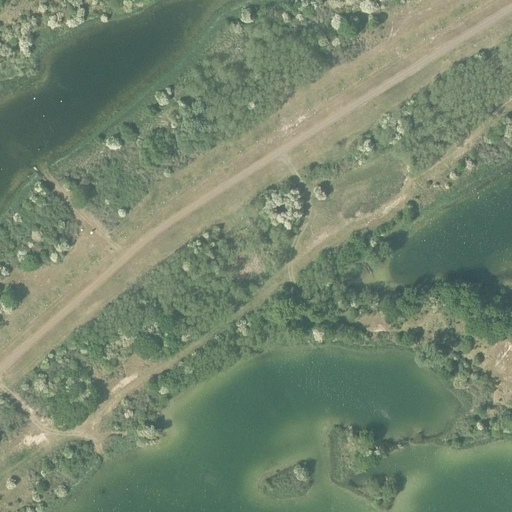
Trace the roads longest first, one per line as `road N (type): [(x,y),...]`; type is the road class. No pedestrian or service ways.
road 1 (track): [(0,476),(230,323),(511,108)]
road 2 (track): [(0,371),(154,232),(511,8)]
